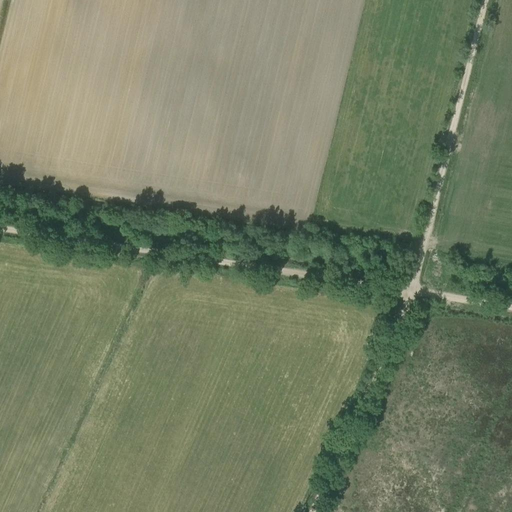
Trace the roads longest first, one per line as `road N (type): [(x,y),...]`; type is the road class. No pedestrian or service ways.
road 1 (track): [(411,292),(0,227)]
road 2 (track): [(484,0),(411,292)]
road 3 (track): [(411,292),(311,511)]
